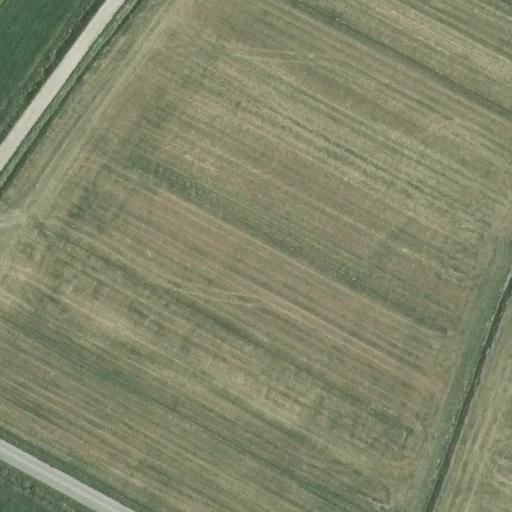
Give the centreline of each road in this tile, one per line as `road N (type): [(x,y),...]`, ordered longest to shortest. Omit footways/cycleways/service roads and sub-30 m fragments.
road 1 (track): [(0,165),(118,0)]
road 2 (unclassified): [(0,452),(109,511)]
